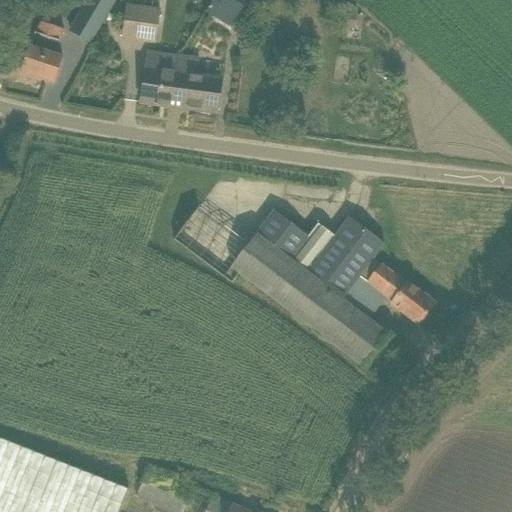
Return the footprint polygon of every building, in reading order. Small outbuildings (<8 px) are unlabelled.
[(85,0),(75,18),(98,31),(116,0),(85,0)] [(223,0),(221,4),(240,14),(247,0),(223,0)] [(122,39),(155,44),(160,9),(126,4),(122,39)] [(344,14),(343,28),(357,28),(358,14),(344,14)] [(20,73),(54,84),(63,58),(53,57),(64,30),(41,22),(32,37),(20,73)] [(140,103),(169,107),(173,73),(175,74),(178,57),(147,52),(140,103)] [(169,107),(182,109),(217,113),(221,80),(197,76),(199,60),(178,57),(175,74),(173,73),(169,107)] [(367,320),(385,297),(368,286),(382,267),(373,260),(384,244),(349,218),(335,237),(318,224),(308,237),(274,211),(250,246),(198,207),(173,242),(230,285),(237,276),(365,369),(389,337),(367,320)] [(382,267),(368,286),(385,297),(393,303),(392,305),(418,325),(434,304),(407,284),(407,285),(382,267)] [(0,439),(0,511),(119,511),(128,490),(0,439)] [(248,511),(232,504),(150,467),(136,497),(169,511),(248,511)]
